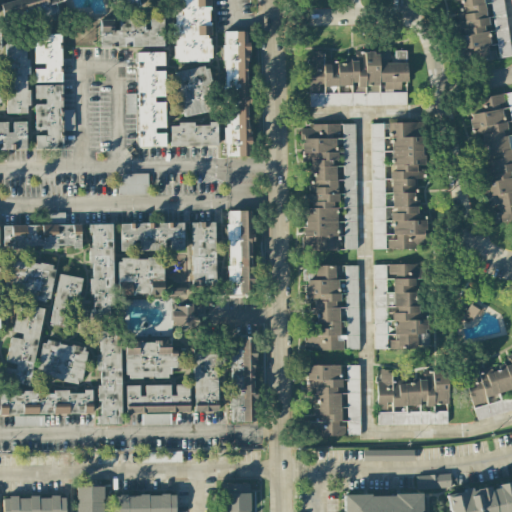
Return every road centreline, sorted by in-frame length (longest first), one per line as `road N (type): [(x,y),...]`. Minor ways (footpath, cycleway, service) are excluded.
road 1 (residential): [(272,22),(417,22),(436,47),(468,231),(511,260)]
road 2 (tertiary): [(281,472),(276,164)]
road 3 (residential): [(281,472),(0,475)]
road 4 (tertiary): [(276,164),(268,0)]
